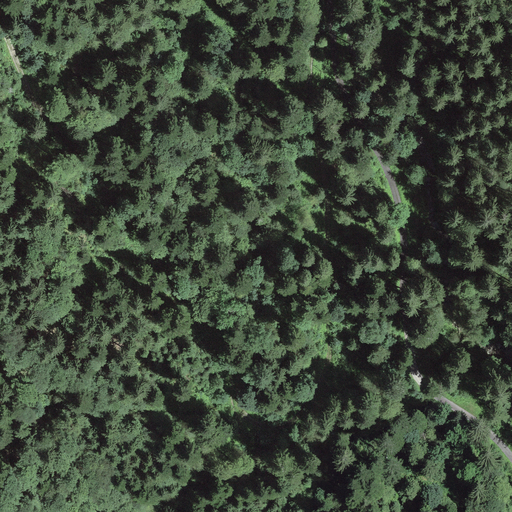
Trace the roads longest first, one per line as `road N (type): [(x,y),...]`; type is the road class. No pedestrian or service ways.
road 1 (track): [(313,0),(308,91),(325,184),(330,333),(312,404),(274,428),(252,420),(197,309),(28,93),(0,18)]
road 2 (track): [(511,456),(415,374),(404,326),(401,188),(347,106),(327,0)]
